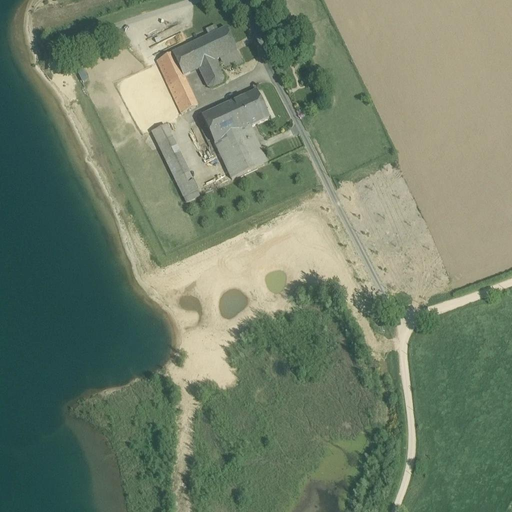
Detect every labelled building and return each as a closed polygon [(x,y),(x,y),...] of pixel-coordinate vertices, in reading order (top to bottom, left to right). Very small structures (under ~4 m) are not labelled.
[(209,37),(173,54),(184,78),(199,70),(217,61),(220,60),(237,51),(227,29),(219,32),(215,26),(206,31),(209,37)] [(237,51),(220,60),(225,69),(236,64),(242,61),(237,51)] [(184,78),(173,54),(157,62),(181,115),(198,107),(184,78)] [(199,70),(201,74),(219,65),(217,61),(199,70)] [(219,65),(201,74),(208,88),(213,90),(224,85),(226,80),(219,65)] [(257,92),(236,102),(249,129),(251,128),(270,119),(257,92)] [(249,129),(236,102),(202,117),(232,181),(268,164),(251,128),(249,129)] [(168,126),(152,133),(157,144),(173,137),(168,126)] [(200,191),(173,137),(157,144),(184,199),(200,191)] [(372,205),(366,208),(377,230),(383,227),(372,205)]
